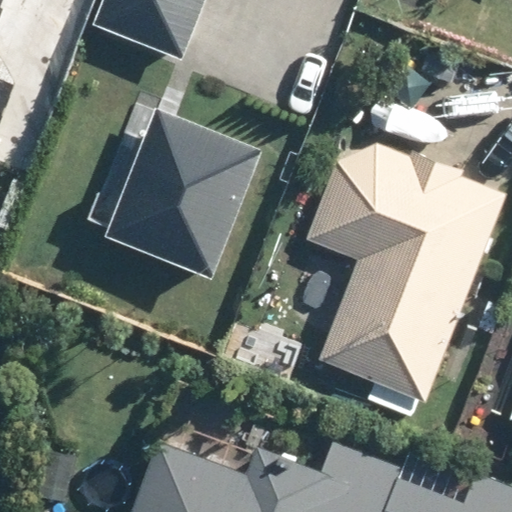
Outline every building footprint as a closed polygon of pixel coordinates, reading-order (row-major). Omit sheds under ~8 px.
[(213,0),(102,0),(96,17),(192,55),(213,0)] [(225,273),(271,142),(167,105),(120,236),(225,273)] [(379,375),(371,396),(419,413),(424,399),(440,405),(511,200),(511,193),(348,136),(311,242),(360,259),(326,356),(379,375)] [(0,225),(19,169),(0,162),(0,225)] [(0,420),(13,418),(8,388),(0,365),(0,278),(2,271),(0,270),(0,420)] [(511,511),(511,472),(487,462),(475,490),(354,438),(340,471),(267,441),(255,469),(170,433),(136,511),(511,511)]
